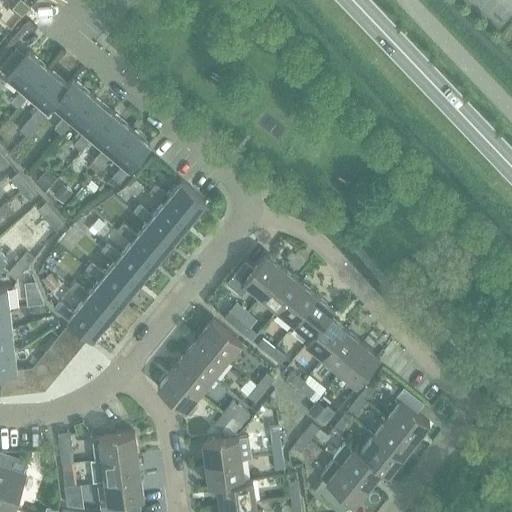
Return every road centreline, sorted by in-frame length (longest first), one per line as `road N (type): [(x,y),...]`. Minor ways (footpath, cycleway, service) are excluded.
road 1 (residential): [(395,511),(458,432),(464,406),(311,237),(245,212)]
road 2 (residential): [(245,212),(230,173),(65,36),(63,25),(84,0)]
road 3 (secondary): [(511,173),(349,0)]
road 4 (residential): [(123,371),(245,212)]
road 5 (residential): [(123,371),(164,422),(179,511)]
road 6 (residential): [(0,418),(64,412),(123,371)]
